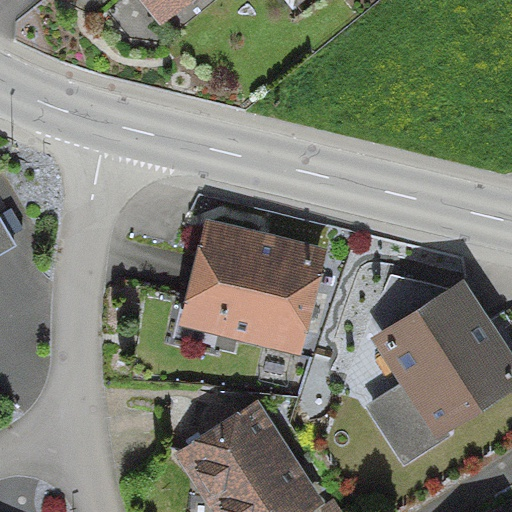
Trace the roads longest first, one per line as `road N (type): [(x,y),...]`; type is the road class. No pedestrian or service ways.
road 1 (tertiary): [(109,123),(511,220)]
road 2 (residential): [(80,431),(82,260),(109,123)]
